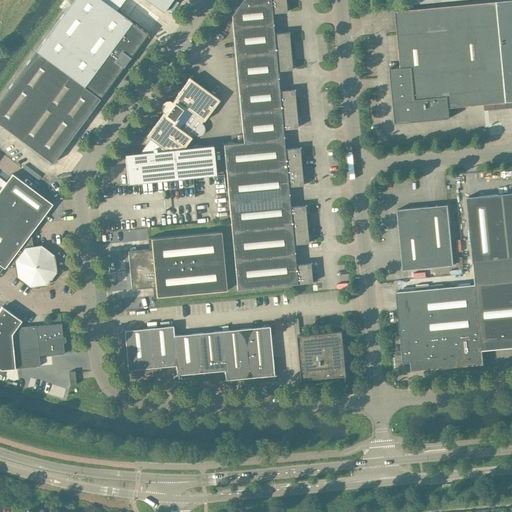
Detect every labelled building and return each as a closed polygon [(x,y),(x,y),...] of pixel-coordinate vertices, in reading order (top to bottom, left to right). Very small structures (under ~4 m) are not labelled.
[(0,124),(52,163),(148,34),(102,0),(73,0),(0,99),(0,124)] [(172,0),(146,0),(164,12),(172,0)] [(287,12),(286,3),(285,0),(242,0),(231,15),(232,27),(273,23),(272,13),(287,12)] [(511,101),(511,0),(509,0),(395,11),(400,67),(390,68),(395,123),(450,118),(449,107),(511,101)] [(392,16),(365,17),(365,32),(392,31),(392,16)] [(292,70),(289,41),(289,32),(274,33),(273,23),(232,27),(238,85),(278,81),(278,71),(292,70)] [(218,33),(217,34),(215,38),(220,41),(223,37),(218,33)] [(219,100),(190,78),(172,101),(171,100),(169,100),(167,100),(161,108),(161,110),(162,112),(164,113),(146,136),(149,139),(176,158),(183,148),(193,135),(195,136),(197,136),(198,136),(200,136),(202,135),(204,132),(205,130),(205,128),(204,126),(203,124),(202,123),(219,100)] [(296,109),(294,90),(279,91),(278,81),(238,85),(240,114),(296,109)] [(298,127),(297,119),(296,109),(240,114),(243,142),(284,139),(283,129),(298,127)] [(213,145),(183,148),(176,158),(149,139),(139,152),(125,154),(127,184),(216,175),(213,145)] [(301,166),(300,156),(299,148),(285,149),(284,139),(243,142),(223,144),(226,173),(301,166)] [(303,185),(302,176),(301,166),(226,173),(229,202),(289,197),(288,187),(303,185)] [(31,233),(52,204),(12,174),(0,189),(0,264),(4,268),(15,266),(17,277),(30,287),(46,285),(56,272),(54,256),(40,245),(32,246),(31,233)] [(511,192),(467,197),(473,263),(511,259),(511,192)] [(290,207),(289,197),(229,202),(231,231),(307,224),(305,205),(290,207)] [(397,209),(403,270),(453,265),(447,205),(397,209)] [(308,243),(307,234),(307,224),(231,231),(234,260),(295,254),(294,244),(308,243)] [(221,232),(151,238),(152,249),(128,251),(131,289),(155,286),(156,297),(227,290),(221,232)] [(296,264),(295,254),(234,260),(237,289),(312,282),(310,263),(296,264)] [(511,259),(473,263),(474,275),(475,284),(511,280),(511,259)] [(511,280),(475,284),(396,292),(403,362),(411,361),(412,371),(442,368),(442,370),(454,369),(454,367),(483,364),(482,350),(511,347),(511,280)] [(62,337),(61,324),(36,326),(36,325),(16,327),(21,320),(2,306),(0,308),(0,369),(1,370),(15,368),(40,366),(39,356),(64,353),(63,343),(65,343),(66,342),(65,337),(64,337),(62,337)] [(176,365),(173,335),(174,335),(173,326),(124,330),(128,370),(144,368),(144,375),(161,374),(161,366),(176,365)] [(221,331),(224,370),(225,380),(241,378),(242,384),(259,384),(258,376),(274,375),(269,326),(221,331)] [(221,331),(174,335),(173,335),(176,365),(177,375),(192,373),(193,379),(210,379),(209,371),(224,370),(221,331)] [(344,345),(342,331),(298,335),(302,380),(317,378),(317,381),(332,380),(332,377),(346,375),(345,361),(347,360),(347,345),(344,345)]
